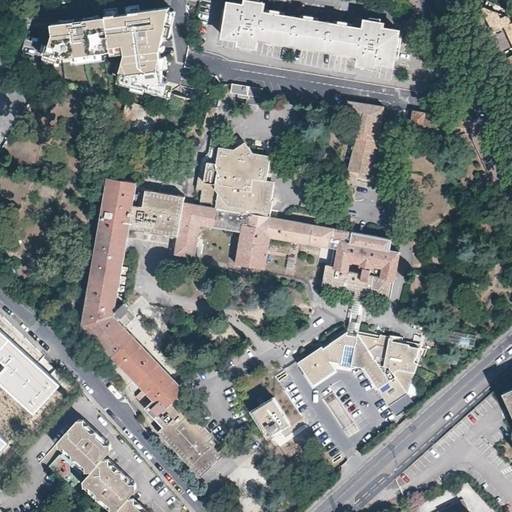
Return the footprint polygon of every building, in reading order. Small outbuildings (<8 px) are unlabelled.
[(393,62),(398,28),(382,25),(383,20),(365,17),(364,26),(345,22),(345,18),(341,17),(340,21),(311,17),(311,13),(307,12),(306,16),(277,11),(278,7),(273,6),(273,10),(262,8),(263,0),(245,0),(245,2),(233,0),(227,0),(223,34),(239,37),(239,42),(256,45),(258,36),(328,48),(358,53),(357,61),(375,65),(376,60),(393,62)] [(170,4),(136,8),(136,10),(166,6),(167,16),(169,9),(170,4)] [(80,17),(71,18),(71,21),(51,24),(51,31),(48,42),(46,49),(60,53),(63,54),(70,53),(105,49),(110,48),(109,44),(122,42),(123,50),(123,52),(121,59),(124,60),(126,70),(125,72),(122,82),(130,84),(131,79),(143,83),(143,85),(151,88),(155,89),(155,91),(162,94),(163,91),(166,81),(162,79),(160,67),(159,56),(158,48),(157,41),(161,40),(159,23),(166,22),(167,16),(166,6),(136,10),(126,11),(112,13),(102,14),(95,15),(80,17)] [(511,19),(483,6),(482,9),(493,31),(504,27),(511,42),(511,19)] [(166,22),(163,34),(169,35),(175,10),(169,9),(167,16),(166,22)] [(362,23),(363,17),(353,15),(352,21),(362,23)] [(46,49),(48,42),(45,41),(41,55),(58,60),(60,53),(46,49)] [(110,48),(110,52),(123,50),(122,42),(109,44),(110,48)] [(105,49),(70,53),(71,60),(106,56),(105,49)] [(143,83),(131,79),(130,84),(129,87),(141,91),(143,85),(143,83)] [(262,86),(233,82),(232,88),(239,89),(238,92),(248,93),(249,91),(261,92),(262,86)] [(372,172),(383,104),(351,99),(349,107),(357,109),(354,121),(359,122),(358,126),(347,177),(356,179),(358,170),(372,172)] [(420,111),(413,109),(409,134),(443,140),(445,128),(464,131),(465,126),(466,119),(462,118),(420,111)] [(252,150),(247,144),(240,143),(232,147),(218,144),(215,161),(206,160),(204,172),(198,171),(195,188),(201,188),(199,202),(263,213),(264,201),(266,201),(271,198),(273,183),(269,179),(266,178),(262,178),(263,171),(266,172),(268,163),(264,162),(265,153),(252,150)] [(130,204),(134,180),(104,175),(83,324),(154,398),(146,406),(154,415),(155,414),(172,398),(183,386),(190,374),(186,370),(176,378),(127,327),(124,327),(124,324),(113,313),(127,224),(176,231),(172,249),(191,253),(193,241),(207,244),(214,240),(217,241),(214,257),(323,276),(322,282),(355,288),(366,290),(390,294),(393,279),(391,279),(391,276),(393,277),(398,248),(389,247),(390,236),(263,213),(199,202),(183,199),(184,195),(145,188),(142,205),(130,204)] [(359,329),(366,290),(355,288),(347,327),(359,329)] [(357,336),(346,334),(347,327),(300,360),(314,381),(337,365),(330,356),(335,353),(338,358),(355,361),(360,357),(364,363),(389,401),(408,389),(415,368),(419,358),(415,357),(416,353),(418,353),(419,343),(411,342),(410,339),(389,336),(390,332),(380,330),(380,333),(359,330),(359,329),(357,336)] [(357,336),(359,329),(347,327),(346,334),(357,336)] [(475,333),(437,327),(435,342),(473,348),(475,333)] [(0,380),(12,391),(19,384),(18,383),(30,370),(31,371),(38,364),(36,361),(0,328),(0,380)] [(289,420),(282,407),(280,408),(274,396),(254,407),(261,420),(268,432),(289,420)] [(199,425),(172,398),(155,414),(159,417),(158,418),(174,435),(199,460),(210,448),(229,431),(219,421),(212,414),(199,425)] [(106,439),(98,432),(98,426),(93,427),(85,420),(85,415),(81,415),(79,415),(79,414),(58,437),(59,437),(59,440),(59,443),(65,442),(72,449),(72,455),(78,454),(86,461),(86,467),(91,467),(92,467),(104,454),(112,445),(111,444),(111,439),(106,439)] [(297,435),(309,428),(307,423),(294,430),(297,435)] [(123,466),(117,466),(110,459),(110,454),(104,454),(92,467),(89,471),(83,476),(84,477),(84,482),(90,482),(97,489),(97,494),(103,494),(111,501),(111,506),(116,506),(117,507),(128,494),(137,484),(136,483),(136,478),(131,479),(123,471),(123,466)] [(149,511),(148,511),(148,506),(143,506),(135,499),(135,494),(128,494),(117,507),(111,511),(149,511)] [(471,511),(465,496),(432,511),(471,511)]
